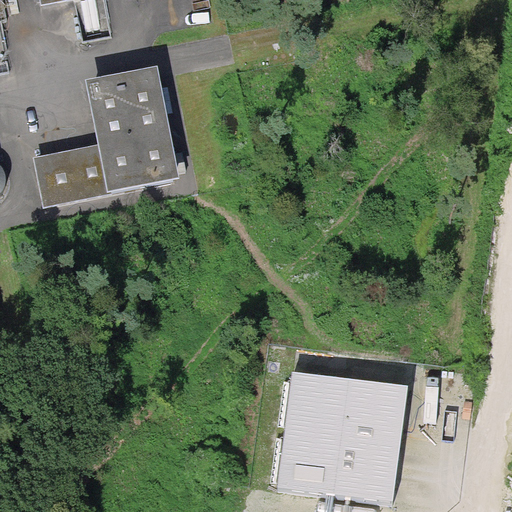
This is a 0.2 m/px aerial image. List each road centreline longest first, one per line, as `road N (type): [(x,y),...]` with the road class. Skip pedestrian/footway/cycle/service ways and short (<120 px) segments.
road 1 (track): [(465,0),(478,70),(461,96),(420,123),(362,203),(280,282)]
road 2 (track): [(368,0),(150,54)]
road 3 (track): [(313,339),(303,311),(228,213)]
